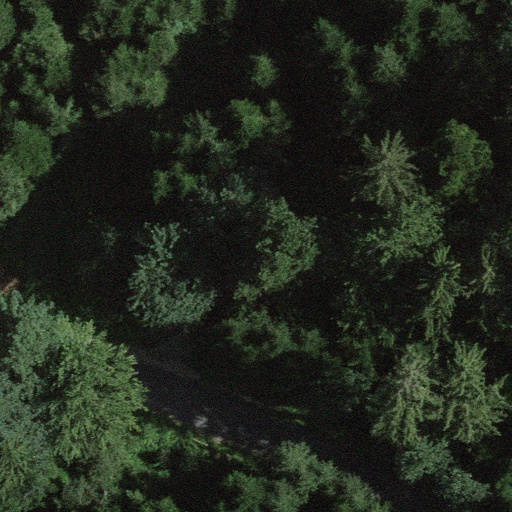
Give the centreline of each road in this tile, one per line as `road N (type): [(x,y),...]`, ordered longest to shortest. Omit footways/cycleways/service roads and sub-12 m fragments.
road 1 (track): [(0,340),(143,375),(345,467),(405,511)]
road 2 (track): [(143,375),(312,243),(511,134)]
